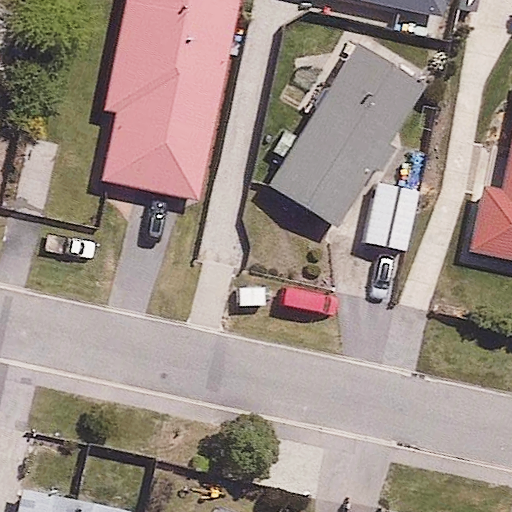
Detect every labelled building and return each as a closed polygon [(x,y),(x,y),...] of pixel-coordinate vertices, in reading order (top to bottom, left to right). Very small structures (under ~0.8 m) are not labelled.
[(236,0),(123,0),(102,102),(112,104),(98,173),(197,193),(236,0)] [(0,36),(8,19),(0,15),(0,36)] [(380,168),(394,145),(384,138),(426,71),(360,31),(267,181),(333,222),(370,162),(380,168)] [(479,148),(464,248),(511,255),(511,142),(510,153),(479,148)] [(417,190),(377,181),(364,236),(405,246),(417,190)] [(125,511),(127,501),(26,483),(21,511),(125,511)]
